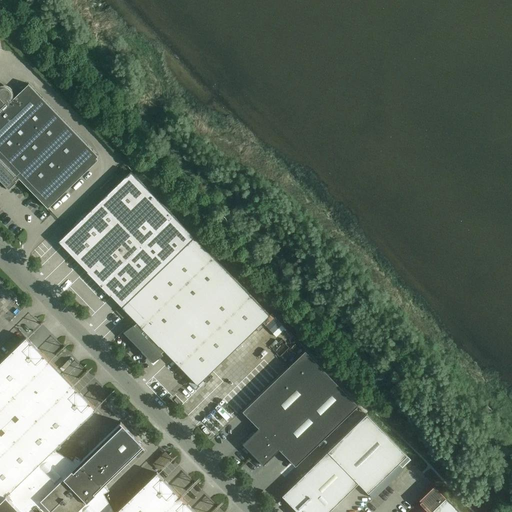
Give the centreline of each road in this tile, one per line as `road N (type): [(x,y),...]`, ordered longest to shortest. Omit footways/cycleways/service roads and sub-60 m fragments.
road 1 (unclassified): [(251,511),(0,253)]
road 2 (unknown): [(36,291),(54,272),(72,278),(110,320),(86,342)]
road 3 (unknown): [(264,481),(287,493),(358,429)]
